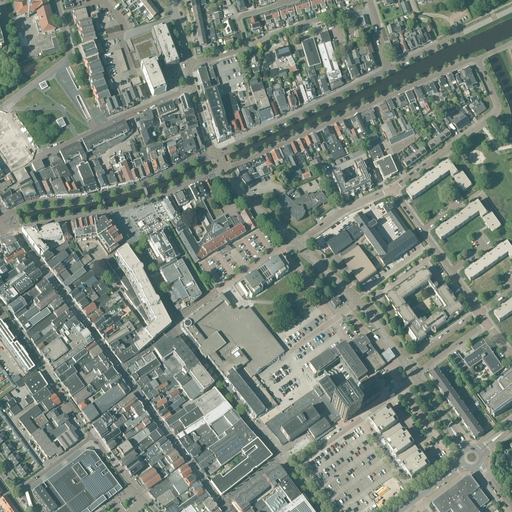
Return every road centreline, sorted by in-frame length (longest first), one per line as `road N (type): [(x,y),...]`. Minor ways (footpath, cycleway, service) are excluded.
road 1 (residential): [(222,169),(477,59)]
road 2 (residential): [(215,153),(387,70)]
road 3 (residential): [(393,188),(496,114),(477,59)]
road 4 (tertiary): [(405,363),(371,317),(296,245)]
road 5 (residential): [(0,309),(90,438)]
road 6 (residential): [(1,106),(71,56),(56,0)]
road 7 (residential): [(387,70),(511,9)]
road 8 (residential): [(247,46),(305,23),(372,12)]
road 9 (residential): [(77,136),(193,86)]
